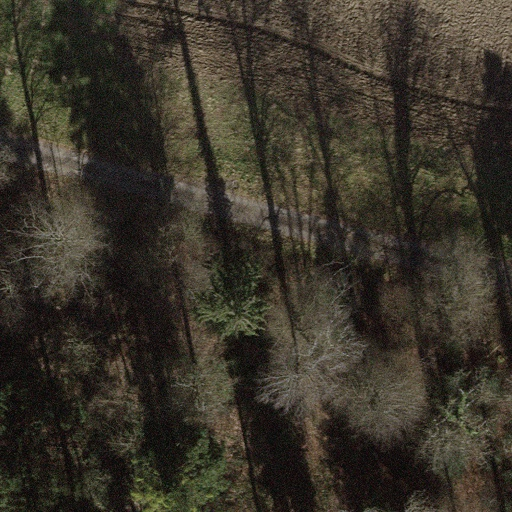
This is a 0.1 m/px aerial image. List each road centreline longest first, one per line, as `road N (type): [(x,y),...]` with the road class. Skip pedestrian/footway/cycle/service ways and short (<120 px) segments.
road 1 (track): [(0,145),(511,281)]
road 2 (track): [(334,511),(472,271)]
